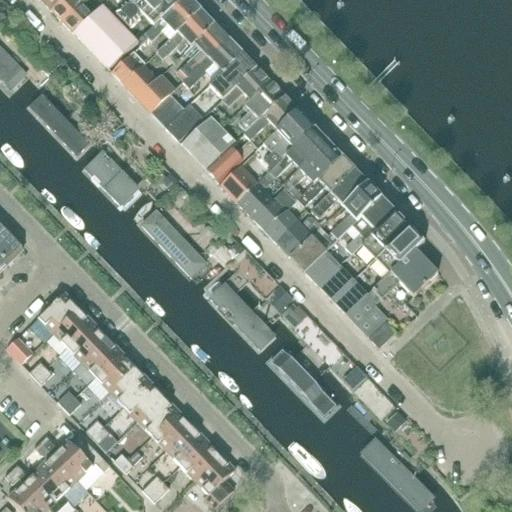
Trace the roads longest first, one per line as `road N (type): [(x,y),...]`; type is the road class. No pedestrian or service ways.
road 1 (residential): [(471,455),(19,0)]
road 2 (primary): [(511,296),(465,235),(244,0)]
road 3 (residential): [(282,499),(61,269)]
